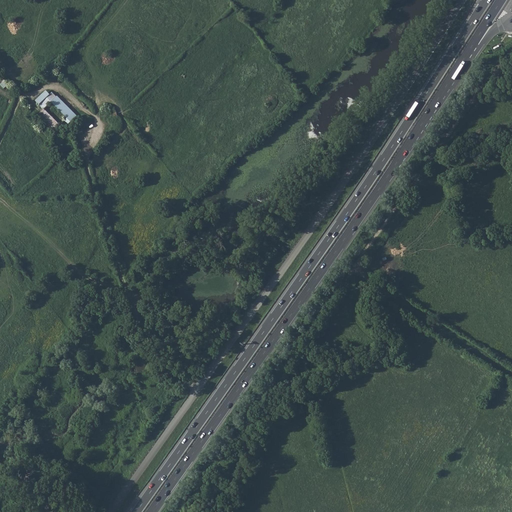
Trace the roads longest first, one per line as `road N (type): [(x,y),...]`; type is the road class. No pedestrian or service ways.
road 1 (trunk): [(486,0),(136,511)]
road 2 (trunk): [(151,511),(501,0)]
road 3 (track): [(357,266),(182,511)]
road 4 (track): [(32,94),(57,85),(92,122),(85,156),(125,290)]
road 5 (track): [(511,375),(363,277)]
road 6 (track): [(0,198),(87,280),(125,290)]
road 7 (track): [(125,290),(160,367),(197,389)]
